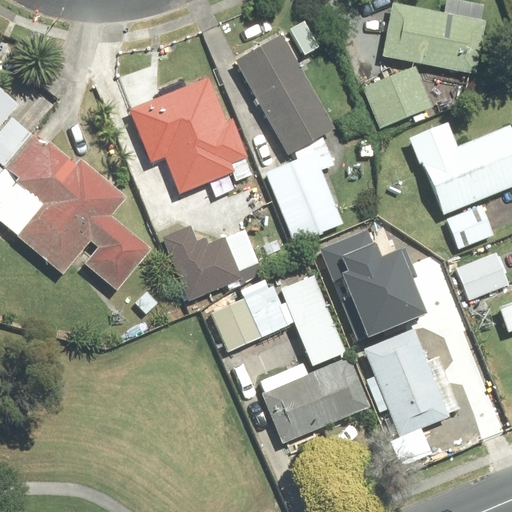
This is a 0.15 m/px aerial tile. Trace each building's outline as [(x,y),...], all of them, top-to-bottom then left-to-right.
[(390,5),(380,58),(475,77),(485,24),(390,5)] [(278,36),(231,63),(284,158),(332,132),(278,36)] [(413,70),(363,92),(381,132),(431,110),(413,70)] [(207,80),(127,112),(149,168),(163,162),(177,196),(231,175),(227,165),(244,158),(229,122),(224,124),(207,80)] [(0,130),(17,109),(0,94),(0,130)] [(360,112),(338,123),(346,140),(368,130),(360,112)] [(445,124),(406,140),(439,219),(511,188),(511,136),(508,128),(456,150),(445,124)] [(41,209),(15,240),(61,279),(89,245),(97,252),(82,270),(114,296),(150,254),(110,220),(126,201),(79,163),(73,170),(31,135),(3,169),(17,181),(12,186),(41,209)] [(313,157),(265,175),(292,246),(340,227),(313,157)] [(480,209),(447,223),(459,253),(492,239),(480,209)] [(190,230),(160,242),(185,304),(241,281),(223,237),(197,247),(190,230)] [(494,257),(456,272),(468,303),(506,288),(494,257)] [(438,268),(402,282),(417,320),(453,306),(438,268)] [(312,279),(278,293),(311,370),(345,355),(312,279)] [(245,303),(260,340),(288,329),(273,292),(245,303)] [(260,340),(245,303),(211,317),(226,354),(260,340)] [(408,332),(361,352),(398,438),(445,418),(408,332)] [(260,397),(280,445),(367,410),(348,362),(260,397)]
